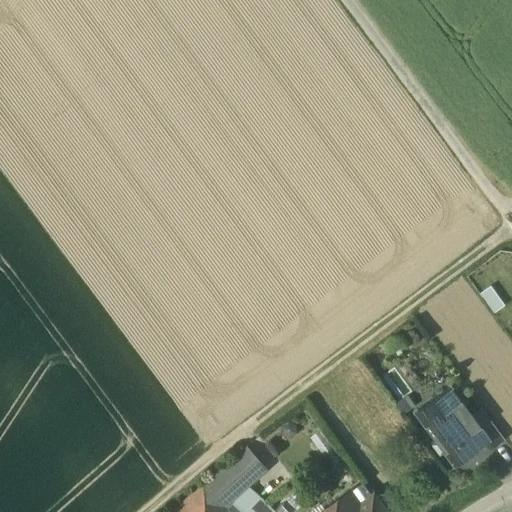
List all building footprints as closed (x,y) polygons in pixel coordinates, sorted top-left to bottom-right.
[(450,388),(433,400),(444,415),(461,402),(450,388)] [(461,402),(444,415),(433,400),(415,413),(453,465),(484,442),(488,439),(472,417),(461,402)] [(502,439),(481,410),(472,417),(488,439),(484,442),(489,449),(502,439)] [(244,447),(203,485),(224,506),(245,486),(264,469),(244,447)] [(203,485),(174,511),(228,511),(229,511),(224,506),(203,485)] [(270,511),(245,486),(224,506),(229,511),(230,511),(270,511)] [(388,511),(375,495),(356,509),(346,496),(324,511),(323,511),(388,511)]
